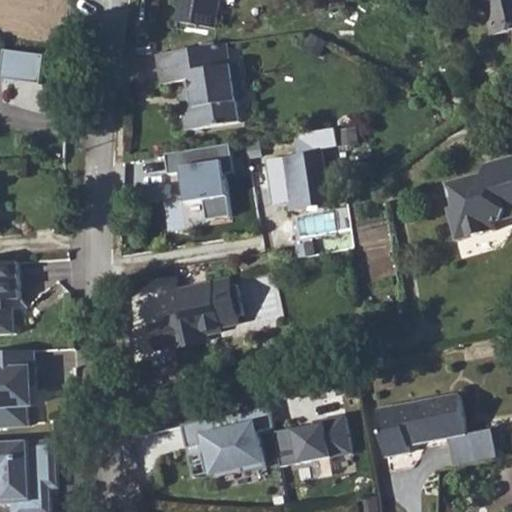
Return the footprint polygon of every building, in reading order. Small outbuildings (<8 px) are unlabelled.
[(184,0),(178,24),(217,34),(224,0),(184,0)] [(511,0),(484,0),(488,12),(492,10),(494,18),(490,23),(493,38),(511,33),(511,31),(511,0)] [(440,9),(432,8),(457,112),(466,117),(440,9)] [(188,96),(188,100),(193,99),(194,107),(191,112),(194,131),(243,122),(240,103),(233,67),(227,67),(223,45),(157,56),(163,89),(186,85),(188,96)] [(7,48),(4,76),(46,80),(48,52),(7,48)] [(233,67),(240,103),(246,101),(240,65),(233,67)] [(182,98),(187,131),(194,131),(191,112),(194,107),(193,99),(188,100),(188,96),(182,98)] [(231,146),(165,155),(168,172),(180,170),(186,205),(203,202),(208,220),(232,216),(225,175),(234,173),(231,146)] [(317,154),(280,159),(290,212),(322,207),(321,199),(326,198),(317,154)] [(477,176),(449,182),(456,207),(458,216),(450,219),(456,243),(496,233),(494,224),(498,223),(501,216),(503,212),(511,209),(511,158),(481,167),(477,176)] [(259,183),(264,211),(278,209),(274,181),(259,183)] [(458,216),(456,207),(447,209),(450,219),(458,216)] [(498,223),(511,219),(511,209),(503,212),(501,216),(498,223)] [(17,264),(0,265),(0,338),(12,338),(11,313),(5,313),(4,304),(19,303),(17,264)] [(164,318),(146,321),(151,343),(168,339),(169,343),(196,337),(194,326),(236,318),(235,311),(242,310),(236,283),(229,285),(228,279),(204,283),(205,289),(177,295),(181,311),(163,314),(164,318)] [(36,390),(34,353),(0,355),(0,430),(28,429),(26,391),(36,390)] [(322,401),(355,395),(351,375),(318,382),(322,401)] [(379,414),(389,459),(413,455),(411,448),(452,440),(458,467),(500,458),(494,430),(470,436),(461,396),(379,414)] [(268,407),(183,427),(194,478),(209,474),(210,480),(267,467),(260,433),(273,429),(268,407)] [(291,429),(300,468),(350,458),(343,419),(291,429)] [(53,442),(0,444),(0,484),(1,485),(6,485),(6,502),(14,502),(14,511),(49,511),(48,487),(45,487),(45,481),(55,480),(53,442)]
